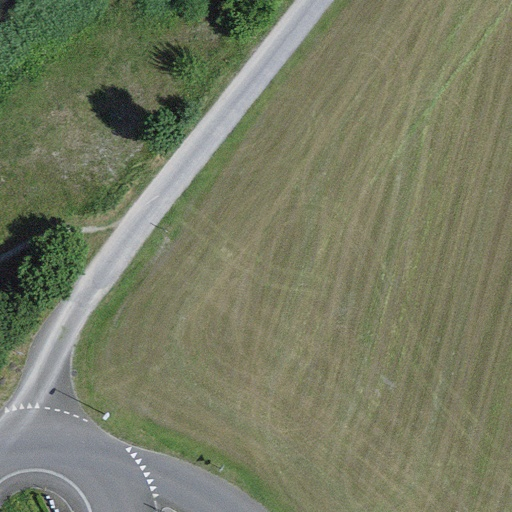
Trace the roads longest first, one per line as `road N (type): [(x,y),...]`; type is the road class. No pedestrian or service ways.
road 1 (track): [(319,0),(71,323),(42,439)]
road 2 (unclassified): [(125,511),(111,477),(68,444),(42,439),(0,447)]
